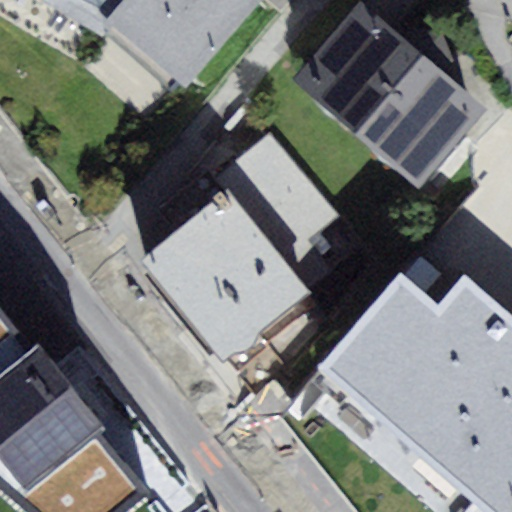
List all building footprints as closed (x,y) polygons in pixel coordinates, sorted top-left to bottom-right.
[(47,0),(61,8),(67,0),(47,0)] [(67,0),(61,8),(101,32),(176,94),(263,0),(67,0)] [(360,0),(359,0),(291,81),(420,189),(489,108),(360,0)] [(227,188),(139,260),(224,362),(312,290),(227,188)] [(402,274),(319,371),(485,511),(511,511),(511,314),(464,274),(438,305),(402,274)] [(45,326),(0,361),(0,471),(32,511),(79,511),(149,457),(45,326)]
